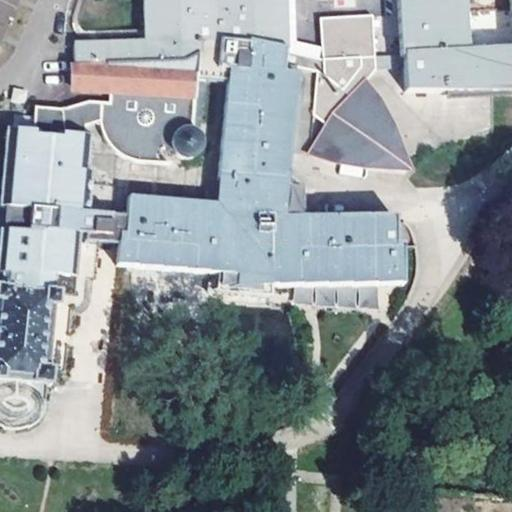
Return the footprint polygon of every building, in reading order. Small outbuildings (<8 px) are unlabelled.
[(114,249),(112,282),(211,294),(211,308),(265,314),(265,306),(395,306),(396,268),(386,268),(386,238),(295,235),(280,233),(279,204),(296,70),(318,73),(314,117),(327,126),(308,150),(403,172),(408,170),(404,162),(381,115),(400,106),(392,90),(391,70),(511,63),(511,0),(398,0),(400,16),(318,20),(321,51),(280,45),(279,0),(148,0),(149,35),(77,35),(77,68),(74,68),(74,94),(108,94),(108,105),(84,105),(59,112),(31,111),(31,135),(6,133),(0,209),(0,272),(1,273),(0,286),(0,423),(1,424),(5,425),(8,426),(12,427),(15,427),(19,427),(23,426),(26,425),(29,423),(32,421),(35,419),(37,416),(39,413),(41,410),(42,407),(43,403),(44,388),(50,389),(52,368),(47,368),(52,307),(58,307),(59,295),(60,276),(75,277),(77,278),(81,242),(84,242),(91,174),(88,174),(90,138),(86,137),(87,125),(100,124),(101,128),(103,133),(106,142),(109,145),(114,150),(120,154),(126,157),(132,160),(137,162),(148,163),(154,164),(160,163),(156,154),(170,154),(171,156),(174,157),(176,159),(179,159),(182,160),(185,159),(188,159),(191,157),(194,156),(196,153),(198,151),(199,148),(200,145),(200,143),(217,144),(210,222),(123,212),(120,247),(114,249)] [(15,0),(0,0),(0,33),(2,30),(1,28),(0,27),(0,26),(9,7),(12,8),(15,0)] [(511,96),(511,63),(391,70),(392,90),(400,106),(381,115),(404,162),(493,133),(493,97),(511,96)] [(280,233),(295,235),(294,206),(279,204),(280,233)] [(74,297),(75,277),(60,276),(59,295),(74,297)]
